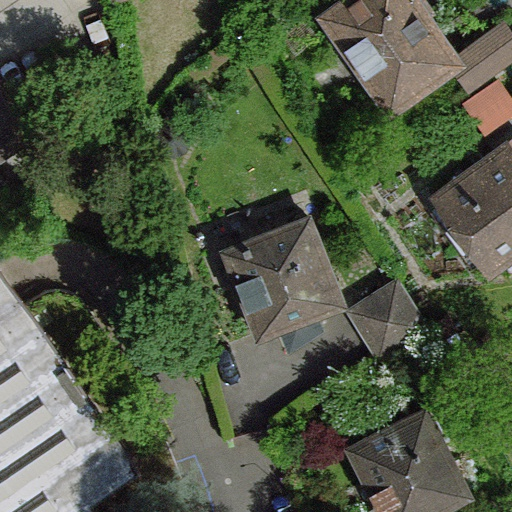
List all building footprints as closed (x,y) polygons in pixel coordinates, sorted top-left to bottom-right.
[(416,0),(349,0),(329,15),(393,106),(456,63),(459,61),(456,55),(416,0)] [(459,61),(456,63),(473,86),(511,57),(511,32),(505,22),(456,55),(459,61)] [(511,74),(510,71),(475,92),(494,124),(511,113),(511,74)] [(0,153),(33,130),(0,83),(0,153)] [(511,141),(442,191),(494,264),(511,251),(511,141)] [(311,215),(228,247),(262,331),(294,318),(316,310),(343,299),(311,215)] [(0,511),(92,511),(85,501),(134,467),(0,269),(0,511)] [(429,326),(399,279),(353,309),(382,355),(429,326)] [(322,325),(316,310),(294,318),(302,339),(322,325)] [(426,409),(356,446),(390,511),(425,511),(468,490),(426,409)]
